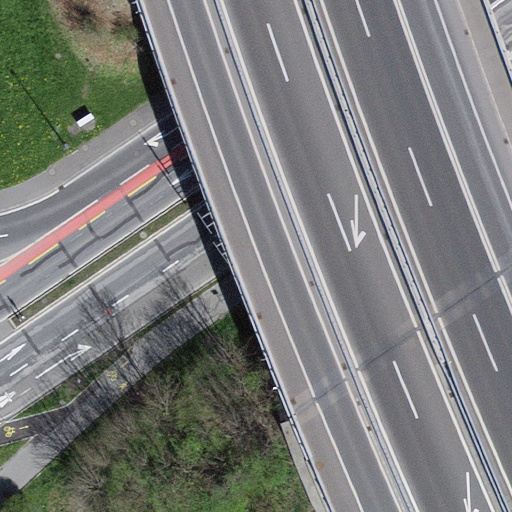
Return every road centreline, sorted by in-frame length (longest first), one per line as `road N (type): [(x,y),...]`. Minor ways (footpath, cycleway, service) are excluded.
road 1 (primary): [(0,381),(511,35)]
road 2 (trunk): [(187,0),(287,280),(382,511)]
road 3 (trunk): [(262,0),(457,511)]
road 4 (motorway): [(511,405),(356,0)]
road 5 (primary): [(427,0),(170,173)]
road 6 (motorway): [(511,261),(416,0)]
road 7 (primary): [(170,173),(0,297)]
road 8 (trunk): [(170,173),(0,240)]
